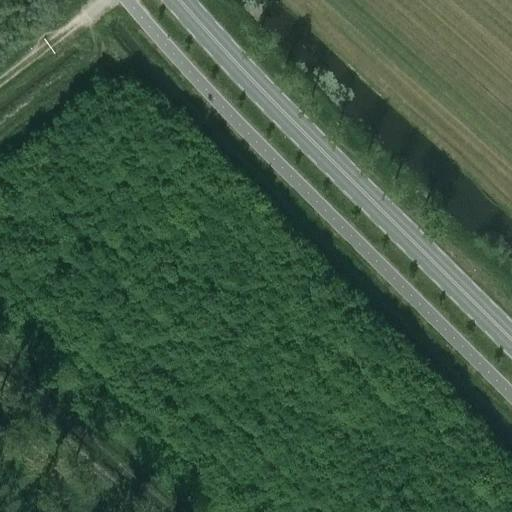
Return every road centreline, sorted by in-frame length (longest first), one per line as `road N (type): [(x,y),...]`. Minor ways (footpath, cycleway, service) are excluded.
road 1 (secondary): [(511,344),(283,124),(172,0)]
road 2 (track): [(93,0),(0,76)]
